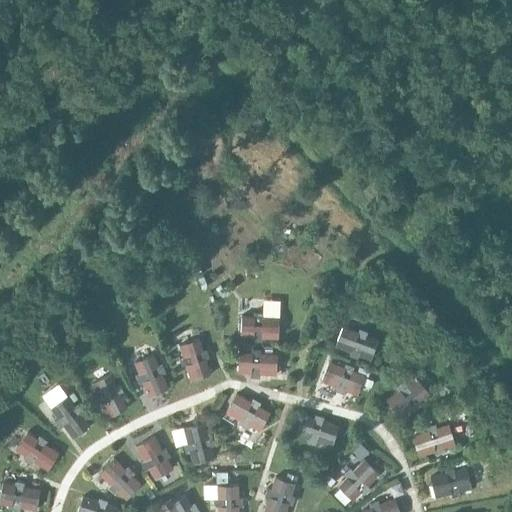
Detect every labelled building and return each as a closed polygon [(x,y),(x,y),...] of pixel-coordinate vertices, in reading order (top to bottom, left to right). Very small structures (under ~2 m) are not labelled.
[(240,337),(253,338),(253,342),(261,342),(262,338),(278,339),(279,318),(263,318),(263,314),(254,313),(254,317),(241,317),(240,337)] [(335,347),(347,351),(345,355),(354,358),(355,355),(370,360),(378,341),(362,335),(364,331),(356,328),(354,332),(343,327),(335,347)] [(183,358),(179,359),(182,367),(186,366),(191,382),(211,375),(206,360),(209,359),(207,350),(203,351),(199,340),(179,346),(183,358)] [(238,374),(251,374),(251,378),(259,379),(260,375),(276,376),(277,355),(261,354),(261,350),(252,350),(252,354),(239,353),(238,374)] [(139,375),(136,376),(139,384),(143,383),(149,398),(168,390),(162,375),(165,373),(162,365),(158,367),(154,355),(134,363),(139,375)] [(333,387),(332,390),(340,393),(341,390),(356,396),(364,376),(349,370),(350,367),(342,364),(340,367),(329,363),(321,382),(333,387)] [(97,395),(94,397),(98,405),(101,403),(108,418),(127,409),(120,394),(123,393),(119,385),(116,386),(111,375),(92,384),(97,395)] [(386,401),(400,418),(412,407),(415,410),(422,405),(419,402),(429,394),(416,378),(406,386),(404,382),(397,388),(399,391),(386,401)] [(226,413),(240,421),(238,424),(246,429),(248,425),(259,432),(269,413),(258,407),(260,404),(253,399),(251,403),(237,395),(226,413)] [(58,419),(55,422),(60,429),(63,426),(73,440),(90,427),(80,414),(83,412),(78,405),(75,407),(67,397),(50,409),(58,419)] [(296,435),(311,441),(310,444),(319,447),(320,443),(332,447),(338,427),(326,423),(327,420),(319,417),(318,421),(302,416),(296,435)] [(186,440),(183,441),(185,450),(189,449),(193,465),(213,460),(209,444),(212,443),(210,434),(206,435),(203,423),(183,428),(186,440)] [(412,437),(418,457),(434,452),(435,456),(444,453),(442,449),(454,445),(448,426),(436,429),(435,426),(426,428),(428,432),(412,437)] [(16,450),(26,457),(24,460),(31,465),(33,462),(47,471),(59,454),(45,445),(47,442),(40,437),(38,440),(27,433),(16,450)] [(142,458),(139,460),(143,468),(147,466),(155,480),(173,469),(165,455),(168,453),(164,446),(160,448),(154,437),(136,447),(142,458)] [(504,444),(491,448),(495,460),(508,456),(504,444)] [(99,474),(108,483),(105,486),(112,492),(114,489),(126,500),(141,485),(129,474),(131,471),(125,465),(122,468),(113,459),(99,474)] [(338,487),(352,501),(361,493),(364,495),(370,489),(367,486),(379,475),(364,460),(353,472),(350,469),(344,475),(346,478),(338,487)] [(430,478),(435,498),(451,494),(452,498),(461,496),(460,492),(472,489),(466,469),(454,472),(453,468),(445,470),(446,474),(430,478)] [(264,511),(286,511),(289,504),(292,506),(295,497),(291,496),(295,484),(275,478),(271,490),(268,489),(265,497),(269,498),(264,511)] [(0,497),(0,504),(11,507),(10,510),(18,511),(19,511),(20,508),(36,511),(40,491),(23,488),(24,484),(15,482),(15,486),(2,484),(0,497)] [(218,499),(214,499),(214,508),(218,508),(218,511),(238,511),(239,507),(243,507),(242,498),(239,498),(238,486),(217,486),(218,499)] [(170,511),(198,511),(199,511),(195,504),(191,506),(185,495),(167,506),(170,511)] [(77,511),(117,511),(118,509),(102,504),(104,501),(95,498),(94,502),(82,498),(77,511)] [(364,511),(399,511),(395,499),(379,506),(378,502),(370,506),(371,509),(364,511)]
